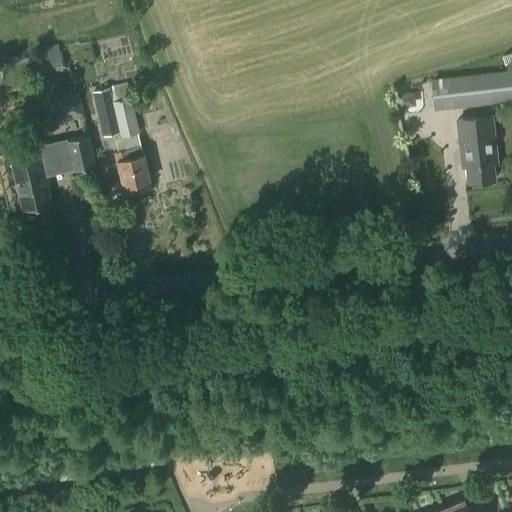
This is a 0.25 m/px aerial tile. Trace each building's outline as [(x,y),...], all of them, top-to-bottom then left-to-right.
[(57,45),(37,50),(43,73),(62,68),(57,45)] [(441,81),(431,82),(434,109),(511,100),(511,71),(441,79),(441,81)] [(409,92),(397,93),(398,106),(411,105),(413,105),(412,91),(409,92)] [(76,93),(54,98),(59,120),(81,115),(76,93)] [(139,133),(131,97),(115,100),(124,137),(139,133)] [(490,115),(457,118),(462,168),(466,168),(467,182),(493,180),(491,165),(495,164),(490,115)] [(87,135),(65,140),(66,143),(71,165),(72,169),(72,171),(95,166),(87,135)] [(42,155),(10,163),(22,211),(51,204),(45,180),(48,179),(47,175),(72,169),(71,165),(66,143),(65,140),(40,146),(42,155)] [(150,180),(141,145),(115,151),(124,186),(150,180)] [(468,511),(463,500),(443,509),(444,511),(468,511)]
